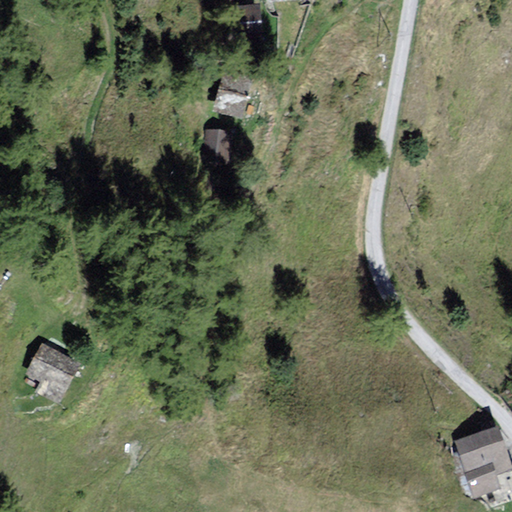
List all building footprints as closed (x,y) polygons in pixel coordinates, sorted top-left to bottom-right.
[(257,8),(240,8),(241,36),(259,35),(257,8)] [(250,84),(227,78),(219,109),(242,115),(250,84)] [(227,133),(207,132),(205,161),(225,162),(226,148),(227,133)] [(78,364),(44,348),(32,372),(66,388),(78,364)] [(456,443),(473,494),(494,487),(489,473),(495,471),(509,466),(496,430),(456,443)]
